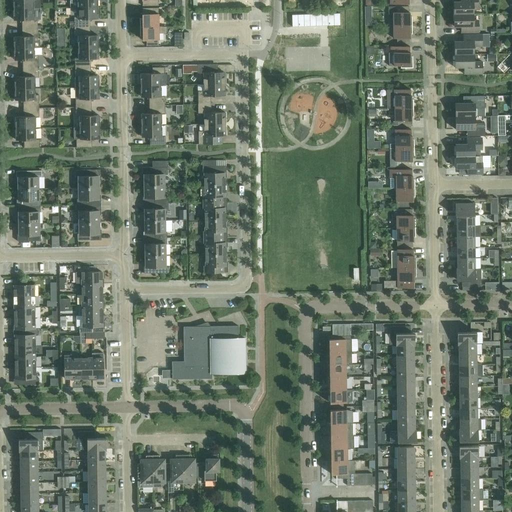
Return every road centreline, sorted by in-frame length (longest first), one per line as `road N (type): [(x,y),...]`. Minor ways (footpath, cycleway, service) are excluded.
road 1 (residential): [(125,290),(244,288),(245,55),(120,55)]
road 2 (tertiary): [(305,511),(307,313),(436,306)]
road 3 (residential): [(439,511),(436,306)]
road 4 (residential): [(120,55),(118,257)]
road 5 (residential): [(434,185),(430,0)]
road 6 (residential): [(0,411),(126,409)]
road 7 (residential): [(436,306),(434,185)]
